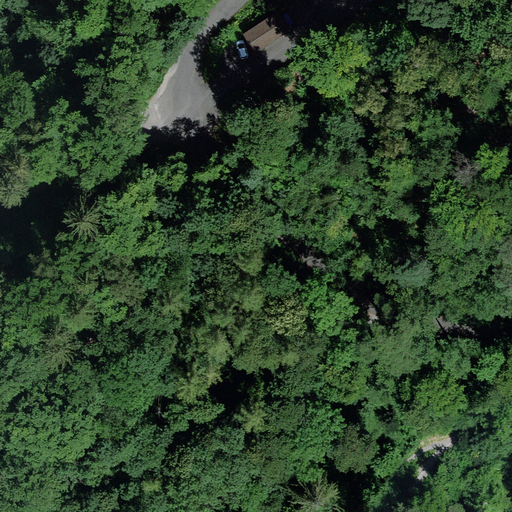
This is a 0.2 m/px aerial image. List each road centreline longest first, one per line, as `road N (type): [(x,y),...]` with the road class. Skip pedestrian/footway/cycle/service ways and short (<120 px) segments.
road 1 (residential): [(182,131),(206,181),(254,235),(337,297),(444,327),(511,330)]
road 2 (residential): [(373,0),(182,131)]
road 3 (track): [(182,131),(92,153),(0,207)]
road 4 (residential): [(239,0),(197,39),(182,131)]
